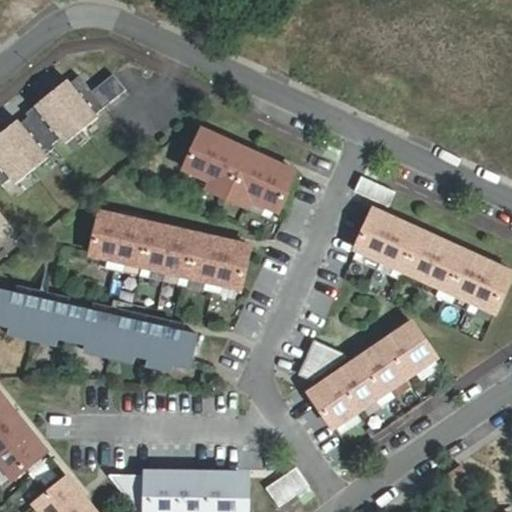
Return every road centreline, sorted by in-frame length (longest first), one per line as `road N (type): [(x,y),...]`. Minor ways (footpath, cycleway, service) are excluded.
road 1 (residential): [(368,134),(119,19),(68,18),(0,66)]
road 2 (residential): [(368,134),(263,362),(261,387),(285,423)]
road 3 (residential): [(340,506),(511,387)]
road 4 (residential): [(81,427),(273,430),(285,423)]
road 5 (residential): [(511,201),(368,134)]
